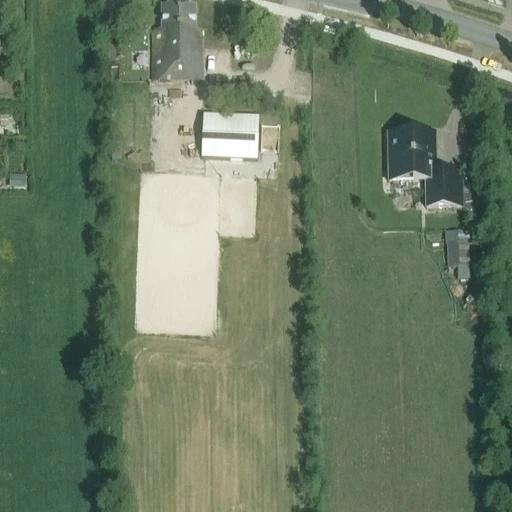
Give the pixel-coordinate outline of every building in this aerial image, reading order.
[(202,83),(202,33),(195,33),(195,9),(161,9),(161,33),(152,33),(152,83),(202,83)] [(142,125),(143,90),(113,89),(112,124),(142,125)] [(426,210),(462,210),(461,173),(436,174),(435,166),(432,166),(432,136),(387,137),(388,184),(425,184),(426,210)] [(25,178),(9,178),(9,191),(25,191),(25,178)] [(469,270),(468,245),(447,246),(448,271),(469,270)]
